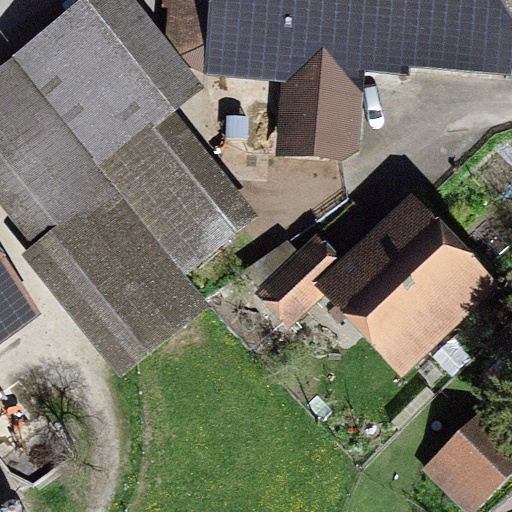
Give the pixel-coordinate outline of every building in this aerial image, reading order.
[(499,0),(187,0),(184,68),(289,73),(286,149),(343,152),(348,48),(497,54),(499,0)] [(81,25),(25,68),(173,258),(229,215),(81,25)] [(200,294),(173,258),(25,68),(0,87),(0,158),(141,340),(200,294)] [(488,294),(410,211),(342,276),(318,251),(257,308),(283,335),(319,301),(396,381),(488,294)] [(511,410),(507,405),(425,479),(455,511),(477,511),(511,480),(511,410)]
